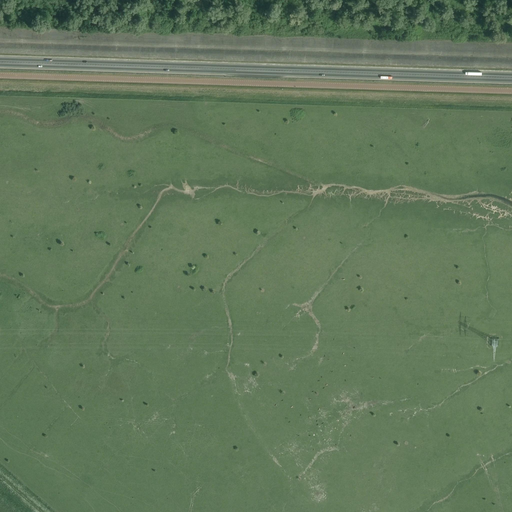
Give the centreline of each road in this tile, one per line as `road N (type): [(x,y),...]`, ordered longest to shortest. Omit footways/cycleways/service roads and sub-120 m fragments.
road 1 (trunk): [(511,75),(0,59)]
road 2 (tertiary): [(511,91),(0,75)]
road 3 (trunk): [(0,65),(511,80)]
